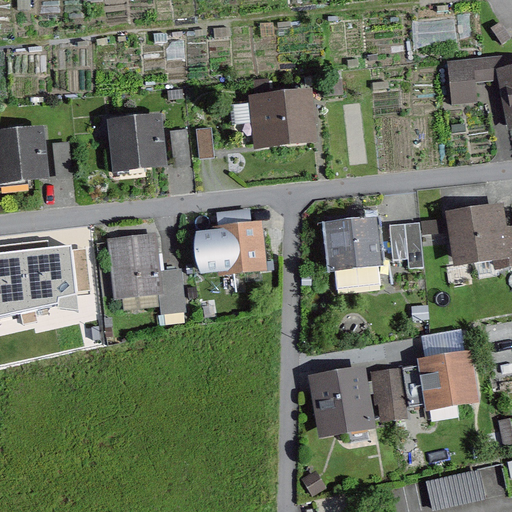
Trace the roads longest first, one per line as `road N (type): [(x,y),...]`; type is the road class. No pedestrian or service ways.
road 1 (residential): [(293,193),(288,511)]
road 2 (residential): [(293,193),(0,226)]
road 3 (residential): [(511,169),(293,193)]
